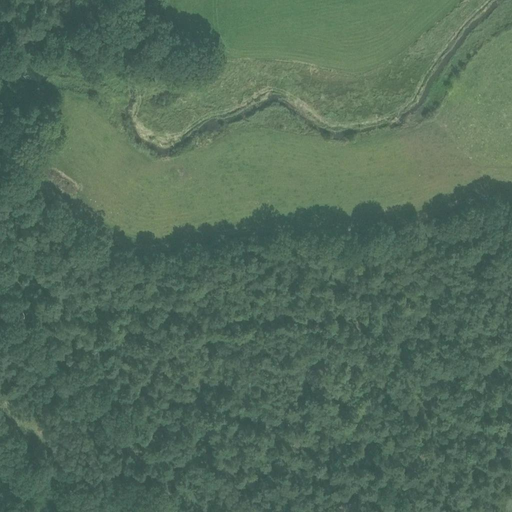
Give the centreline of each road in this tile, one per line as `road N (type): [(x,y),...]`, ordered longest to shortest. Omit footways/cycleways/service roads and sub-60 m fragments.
road 1 (track): [(511,203),(483,199),(404,225),(253,228),(135,247),(3,164)]
road 2 (track): [(288,511),(92,372),(0,323)]
